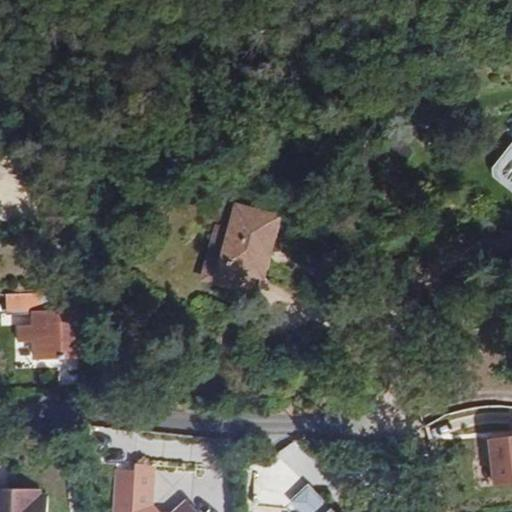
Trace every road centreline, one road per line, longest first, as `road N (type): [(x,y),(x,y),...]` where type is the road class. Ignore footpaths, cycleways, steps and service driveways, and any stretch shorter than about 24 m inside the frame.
road 1 (residential): [(511,239),(454,257),(413,288),(395,330),(393,401),(358,424),(67,409),(0,413)]
road 2 (track): [(184,0),(249,47),(345,86),(363,106)]
